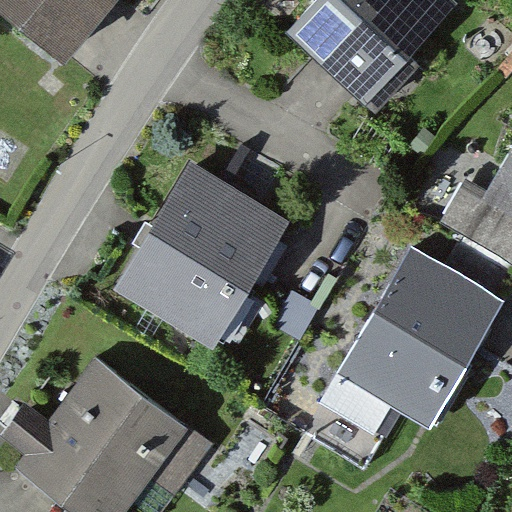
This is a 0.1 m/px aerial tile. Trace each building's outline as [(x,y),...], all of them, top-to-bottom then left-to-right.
[(120,0),(0,0),(0,12),(65,67),(120,0)] [(454,5),(447,0),(332,0),(309,24),(375,87),(454,5)] [(269,218),(202,180),(148,274),(214,312),(269,218)] [(496,290),(419,250),(359,364),(436,405),(496,290)] [(318,402),(362,326),(329,307),(271,406),(351,452),(365,429),(318,402)] [(176,427),(100,367),(32,452),(108,511),(176,427)] [(75,511),(27,479),(4,511),(75,511)]
